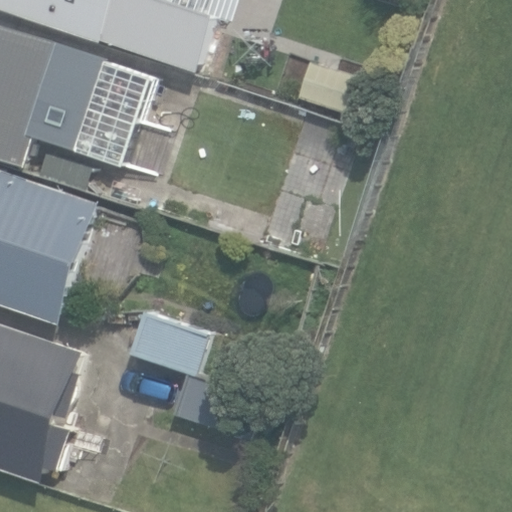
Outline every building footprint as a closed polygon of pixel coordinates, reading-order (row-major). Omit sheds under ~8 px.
[(0,0),(0,5),(110,43),(111,40),(206,71),(224,15),(180,0),(0,0)] [(160,77),(116,63),(118,57),(0,18),(0,156),(35,167),(45,137),(87,151),(89,147),(101,151),(114,113),(145,123),(160,77)] [(378,81),(318,61),(306,98),(366,118),(378,81)] [(99,168),(54,154),(47,174),(93,189),(99,168)] [(0,300),(69,324),(110,202),(0,163),(0,300)] [(196,372),(205,375),(220,333),(153,310),(138,352),(196,372)] [(0,464),(52,482),(57,468),(66,471),(81,428),(70,425),(96,351),(0,317),(0,464)] [(205,375),(196,372),(182,414),(260,440),(274,399),(205,375)]
